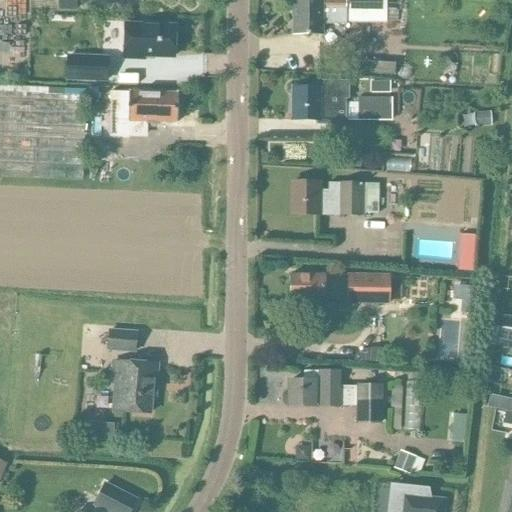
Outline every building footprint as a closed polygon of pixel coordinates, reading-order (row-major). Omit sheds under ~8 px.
[(293,0),(294,34),(321,34),(321,25),(346,25),(346,23),(396,23),(396,0),(387,0),(386,0),(293,0)] [(144,59),(144,56),(174,57),(175,28),(125,26),(124,59),(144,59)] [(108,59),(67,57),(67,79),(107,81),(108,59)] [(345,73),(394,77),(395,64),(346,60),(345,73)] [(317,124),(346,124),(346,121),(392,122),(392,99),(357,98),(357,104),(346,104),(346,100),(349,100),(349,81),(318,81),(318,88),(293,88),(293,121),(317,121),(317,124)] [(390,82),(371,82),(371,93),(390,94),(390,82)] [(0,176),(83,180),(86,91),(0,87),(0,176)] [(90,121),(176,123),(177,95),(129,94),(129,92),(90,91),(90,121)] [(387,169),(412,170),(413,156),(388,155),(387,169)] [(291,216),(339,216),(339,215),(379,215),(379,184),(327,184),(327,190),(318,190),(318,183),(292,182),(291,216)] [(462,233),(461,270),(478,270),(479,233),(462,233)] [(347,276),(291,276),(291,302),(307,302),(307,312),(311,316),(320,316),(323,312),(323,302),(347,302),(347,305),(389,305),(390,275),(347,275),(347,276)] [(107,351),(135,353),(137,332),(108,330),(107,351)] [(113,411),(149,413),(152,382),(156,382),(157,365),(114,363),(113,374),(116,374),(113,411)] [(291,383),(291,391),(287,391),(285,392),(284,393),(283,395),(283,403),(285,404),(287,405),(291,406),(320,406),(320,407),(339,407),(355,407),(356,424),(382,424),(382,385),(357,385),(357,386),(339,387),(339,373),(305,373),(305,383),(291,383)] [(400,431),(403,387),(392,386),(390,431),(400,431)] [(511,411),(511,397),(492,393),(489,406),(511,411)] [(511,427),(511,413),(506,412),(503,425),(511,427)] [(455,440),(465,440),(466,414),(456,414),(455,440)] [(400,452),(393,468),(409,475),(416,459),(400,452)] [(131,511),(138,499),(104,482),(92,505),(94,506),(91,511),(78,511),(77,511),(76,511),(131,511)] [(402,511),(442,511),(444,500),(404,496),(402,511)]
